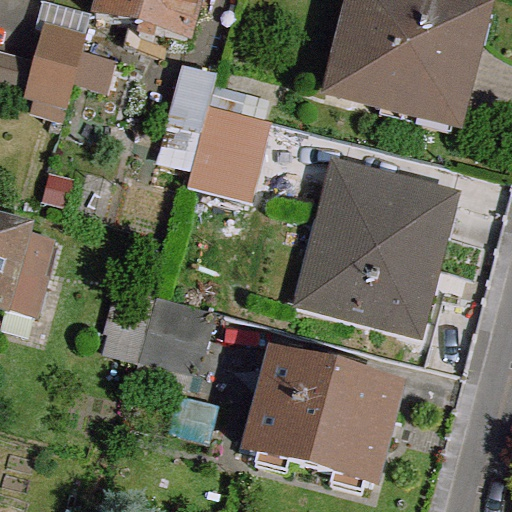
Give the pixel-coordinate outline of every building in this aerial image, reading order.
[(100,0),(95,22),(187,45),(198,0),(100,0)] [(456,62),(468,14),(413,0),(363,0),(339,93),(458,124),(474,67),(456,62)] [(36,40),(51,44),(43,76),(37,98),(36,101),(49,105),(46,115),(60,118),(63,108),(72,110),(95,22),(44,9),(36,40)] [(43,76),(0,65),(0,88),(37,98),(43,76)] [(200,138),(215,84),(184,76),(169,130),(200,138)] [(200,138),(169,130),(161,162),(191,171),(200,138)] [(415,333),(449,207),(342,178),(326,236),(342,240),(324,309),(415,333)] [(0,315),(37,324),(46,284),(42,283),(50,250),(27,245),(29,235),(0,228),(0,315)] [(139,369),(199,384),(214,329),(216,319),(156,304),(139,369)] [(373,491),(398,401),(278,367),(253,458),(373,491)]
